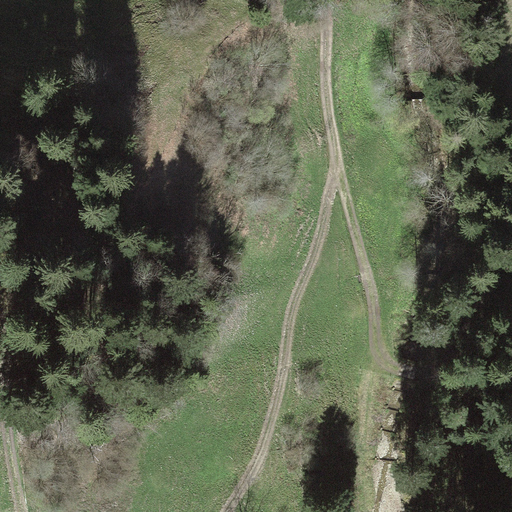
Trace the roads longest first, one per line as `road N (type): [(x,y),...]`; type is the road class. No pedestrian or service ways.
road 1 (track): [(228,511),(265,443),(290,317),(337,169),(314,0)]
road 2 (track): [(379,350),(399,369),(429,372),(511,271)]
road 3 (track): [(337,169),(363,251),(379,350)]
road 4 (track): [(0,341),(23,511)]
road 5 (track): [(379,350),(360,461),(363,511)]
